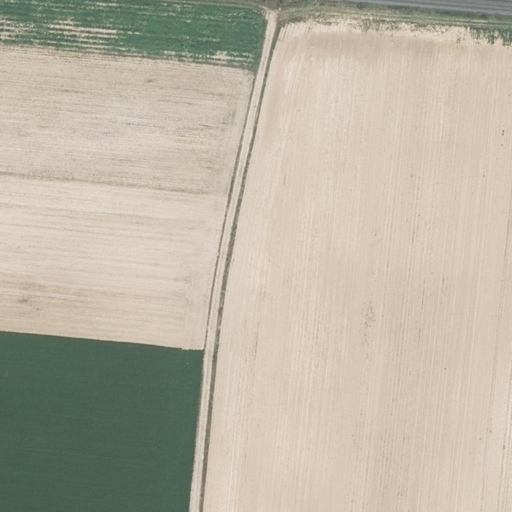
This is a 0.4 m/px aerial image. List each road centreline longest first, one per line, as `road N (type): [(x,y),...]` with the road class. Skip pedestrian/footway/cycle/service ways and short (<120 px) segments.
road 1 (track): [(194,511),(212,320),(272,9)]
road 2 (track): [(180,0),(511,28)]
